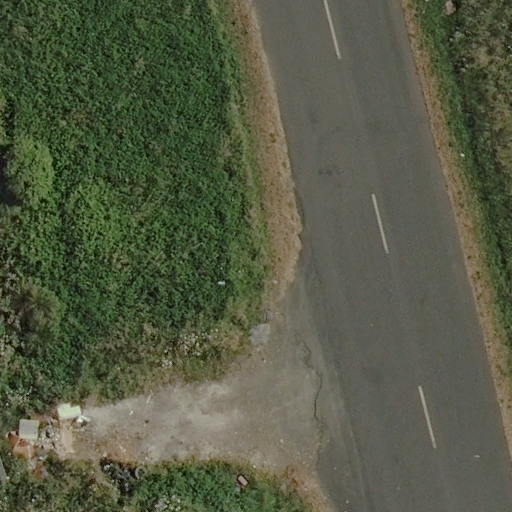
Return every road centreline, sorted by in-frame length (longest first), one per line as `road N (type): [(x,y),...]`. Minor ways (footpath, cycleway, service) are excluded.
road 1 (unclassified): [(317,0),(442,511)]
road 2 (track): [(0,471),(354,511)]
